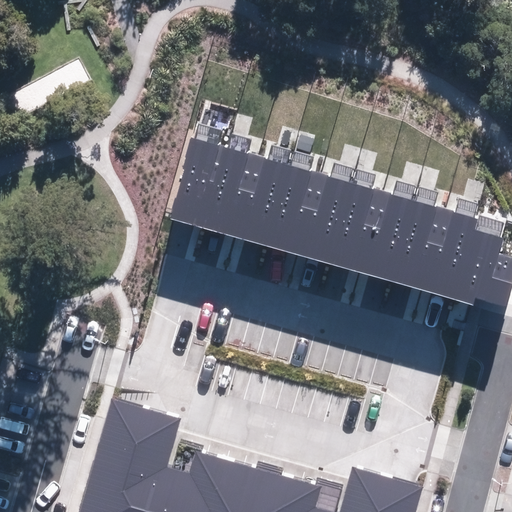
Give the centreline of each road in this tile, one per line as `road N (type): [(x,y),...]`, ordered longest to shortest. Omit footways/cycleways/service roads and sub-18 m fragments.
road 1 (residential): [(83,318),(30,511)]
road 2 (residential): [(467,507),(511,341)]
